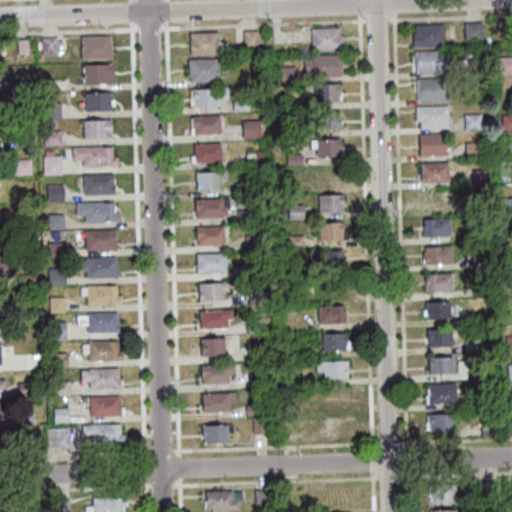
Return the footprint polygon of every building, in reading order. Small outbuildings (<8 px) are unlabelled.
[(465,39),(464,23),(480,22),(480,39),(465,39)] [(442,44),(413,45),(412,33),(415,33),(414,24),(441,23),(442,44)] [(342,48),(311,49),(310,27),(338,27),(338,35),(342,35),(342,48)] [(242,30),(256,29),(257,46),(243,46),(242,30)] [(189,32),(217,31),(217,42),(225,41),(226,51),(217,51),(217,53),(189,54),(189,32)] [(110,57),(81,58),(80,35),(108,34),(108,41),(110,41),(110,57)] [(41,55),(40,38),(56,37),(56,54),(41,55)] [(17,54),(17,40),(26,39),(27,53),(17,54)] [(414,72),(414,50),(440,49),(440,59),(448,58),(449,67),(440,67),(440,71),(414,72)] [(312,76),(311,71),(303,71),(303,59),(311,59),(311,55),(337,54),(338,75),(312,76)] [(497,56),(511,56),(511,72),(497,73),(497,56)] [(216,57),(217,79),(189,80),(189,75),(188,75),(187,58),(216,57)] [(83,83),(82,64),(112,63),(112,76),(109,76),(110,82),(83,83)] [(295,81),(279,81),(279,67),(294,67),(295,81)] [(416,100),(415,78),(442,77),(442,100),(416,100)] [(28,81),(29,91),(13,92),(13,82),(28,81)] [(314,100),(313,84),(337,83),(337,100),(314,100)] [(191,89),(226,88),(226,95),(215,96),(215,105),(192,106),(191,89)] [(108,109),(84,110),(83,93),(107,92),(108,99),(112,99),(112,105),(108,105),(108,109)] [(299,109),(283,109),(283,99),(299,99),(299,109)] [(247,100),(247,110),(232,110),(232,100),(247,100)] [(59,118),(43,118),(43,103),(58,103),(59,118)] [(446,127),(419,127),(419,119),(415,119),(415,106),(446,105),(446,127)] [(14,108),(30,108),(30,119),(15,120),(14,108)] [(337,128),(314,128),(314,111),(336,110),(337,128)] [(511,128),(502,129),(501,113),(511,112),(511,128)] [(464,130),(463,114),(479,113),(480,129),(464,130)] [(191,115),(218,114),(219,132),(192,133),(191,115)] [(82,138),(81,120),(108,119),(109,137),(82,138)] [(241,120),(257,119),(258,136),(241,137),(241,120)] [(59,130),(59,145),(43,145),(42,131),(59,130)] [(418,155),(417,134),(443,133),(444,154),(418,155)] [(13,136),(29,136),(30,145),(14,146),(13,136)] [(315,156),(315,148),(309,148),(309,140),(338,139),(338,147),(342,146),(342,155),(315,156)] [(503,142),(511,141),(511,155),(503,155),(503,142)] [(219,160),(193,161),(193,143),(219,142),(219,160)] [(480,156),(464,157),(464,143),(480,142),(480,156)] [(81,166),(81,158),(71,159),(71,147),(110,145),(110,156),(116,156),(116,165),(81,166)] [(261,151),(261,165),(245,165),(245,151),(261,151)] [(300,163),(285,164),(285,154),(300,153),(300,163)] [(42,174),(41,156),(59,155),(60,173),(42,174)] [(14,159),(30,159),(30,174),(14,175),(14,159)] [(447,180),(420,181),(419,162),(446,162),(447,180)] [(316,184),(316,176),(307,177),(307,168),(338,167),(339,183),(316,184)] [(472,170),(486,169),(487,184),(472,184),(472,170)] [(195,189),(195,172),(218,172),(218,188),(195,189)] [(82,194),(81,174),(112,173),(112,192),(82,194)] [(284,191),(284,176),(300,176),(300,190),(284,191)] [(234,193),(233,183),(251,182),(251,192),(234,193)] [(62,200),(46,201),(45,185),(61,184),(62,200)] [(421,209),(420,190),(447,190),(448,208),(421,209)] [(318,212),(317,195),(340,194),(341,211),(318,212)] [(227,197),(227,207),(224,208),(225,213),(221,213),(221,216),(195,217),(194,198),(227,197)] [(511,212),(502,212),(502,198),(511,198),(511,212)] [(83,222),(83,214),(75,214),(74,202),(112,201),(112,211),(117,211),(117,220),(83,222)] [(287,218),(287,205),(302,204),(302,218),(287,218)] [(251,209),(251,220),(237,220),(236,209),(251,209)] [(62,228),(47,228),(46,214),(62,213),(62,228)] [(448,235),(422,236),(422,226),(423,226),(423,219),(447,218),(448,235)] [(340,239),(319,239),(318,223),(340,222),(340,239)] [(195,226),(222,225),(223,243),(196,244),(196,236),(195,236),(195,226)] [(115,248),(85,249),(84,230),(112,229),(113,241),(114,241),(115,248)] [(302,234),(303,247),(287,247),(287,235),(302,234)] [(245,249),(244,235),(260,235),(260,249),(245,249)] [(63,241),(63,256),(48,256),(48,242),(63,241)] [(423,264),(422,252),(423,252),(423,247),(449,246),(450,263),(423,264)] [(311,268),(311,251),(341,250),(342,267),(311,268)] [(225,252),(225,271),(195,272),(195,253),(225,252)] [(471,267),(471,253),(487,253),(487,267),(471,267)] [(85,277),(84,269),(78,269),(78,260),(84,259),(84,257),(114,256),(115,276),(85,277)] [(48,284),(47,269),(63,268),(64,284),(48,284)] [(34,274),(35,284),(14,285),(13,275),(34,274)] [(424,292),(424,274),(450,274),(451,291),(424,292)] [(345,278),(317,278),(317,295),(345,295),(345,278)] [(197,282),(226,281),(226,290),(220,290),(220,299),(198,300),(197,282)] [(85,305),(85,294),(79,294),(79,287),(85,287),(85,285),(114,284),(115,295),(120,295),(120,304),(85,305)] [(473,285),(489,284),(489,294),(473,295),(473,285)] [(246,290),(263,290),(263,304),(247,305),(246,290)] [(48,312),(48,297),(62,296),(63,312),(48,312)] [(426,319),(425,302),(448,301),(448,318),(426,319)] [(317,323),(317,306),(343,305),(344,322),(317,323)] [(230,309),(230,318),(224,318),(224,327),(199,327),(198,309),(230,309)] [(118,331),(87,332),(86,324),(76,324),(75,315),(86,315),(86,313),(115,311),(116,322),(118,322),(118,331)] [(245,318),(263,318),(263,332),(246,332),(245,318)] [(65,338),(49,339),(48,322),(64,322),(65,338)] [(450,345),(428,346),(427,329),(450,329),(450,345)] [(321,349),(320,333),(344,333),(345,340),(348,340),(348,349),(321,349)] [(223,354),(200,355),(199,338),(222,337),(223,354)] [(87,360),(87,352),(81,352),(80,344),(86,344),(86,340),(116,339),(116,350),(121,350),(121,359),(87,360)] [(463,353),(463,341),(478,340),(478,352),(463,353)] [(264,342),(265,360),(248,360),(247,342),(264,342)] [(316,357),(300,357),(300,348),(315,347),(316,357)] [(65,367),(50,367),(50,353),(64,353),(65,367)] [(452,372),(429,373),(428,357),(451,356),(452,372)] [(345,377),(322,378),(322,371),(315,371),(315,361),(344,360),(345,377)] [(200,365),(232,363),(233,373),(226,373),(227,381),(200,382),(200,365)] [(88,388),(88,380),(80,380),(79,370),(88,369),(88,368),(116,367),(116,378),(118,378),(118,387),(88,388)] [(247,373),(265,373),(266,386),(248,387),(247,373)] [(51,395),(51,381),(68,380),(69,394),(51,395)] [(30,382),(31,396),(18,396),(18,382),(30,382)] [(427,403),(427,395),(428,395),(428,383),(454,382),(455,402),(427,403)] [(323,406),(322,388),(345,388),(346,405),(323,406)] [(201,392),(233,391),(234,402),(227,402),(228,409),(201,410),(201,392)] [(486,392),(486,405),(472,406),(471,392),(486,392)] [(118,395),(118,399),(119,399),(119,406),(122,406),(123,413),(89,415),(88,396),(118,395)] [(293,413),(293,403),(308,403),(308,412),(293,413)] [(244,405),(259,404),(260,414),(245,414),(244,405)] [(66,421),(53,422),(52,408),(66,407),(66,421)] [(32,413),(33,423),(17,423),(17,414),(32,413)] [(457,413),(457,421),(451,421),(451,429),(429,429),(429,428),(425,428),(425,422),(426,422),(426,414),(457,413)] [(266,417),(266,432),(252,433),(251,418),(266,417)] [(325,417),(325,434),(350,434),(350,417),(325,417)] [(480,422),(494,421),(494,434),(481,434),(480,422)] [(81,425),(89,424),(107,423),(107,424),(118,423),(119,434),(123,434),(124,442),(90,443),(89,434),(81,434),(81,425)] [(231,432),(225,432),(226,441),(202,442),(201,425),(231,424),(231,432)] [(45,428),(66,427),(67,447),(46,448),(45,428)] [(38,432),(21,432),(21,450),(38,450),(38,432)] [(483,481),(496,481),(497,498),(483,498),(483,481)] [(431,503),(430,485),(454,484),(454,495),(464,494),(464,503),(455,503),(455,502),(431,503)] [(268,489),(268,503),(254,503),(254,489),(268,489)] [(237,509),(206,509),(205,490),(231,490),(231,499),(237,499),(237,509)] [(25,511),(25,497),(42,496),(43,511),(25,511)] [(91,497),(126,496),(126,505),(121,505),(121,511),(84,511),(84,506),(91,506),(91,497)] [(54,511),(54,499),(68,499),(68,511),(54,511)]
